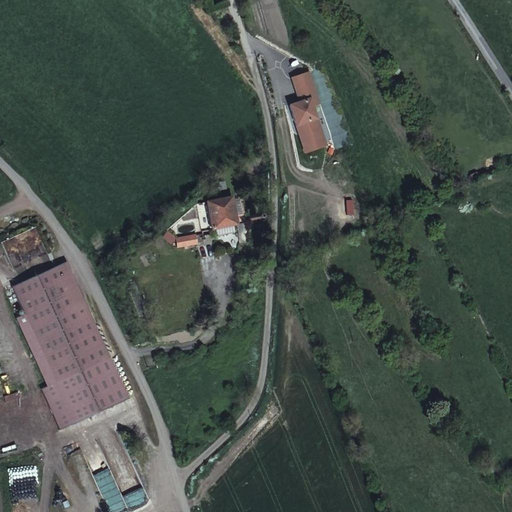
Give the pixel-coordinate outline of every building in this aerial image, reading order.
[(319,95),(311,71),(290,77),(298,101),(288,104),(303,153),(325,146),(310,98),(319,95)] [(238,196),(231,198),(238,225),(244,223),(238,196)] [(204,204),(212,232),(238,225),(231,198),(204,204)] [(195,206),(203,234),(212,232),(204,204),(195,206)] [(259,219),(259,217),(259,216),(258,215),(257,214),(255,213),(254,213),(252,214),(251,215),(250,217),(250,219),(251,221),(252,222),(255,222),(257,221),(258,220),(259,219)] [(190,240),(175,245),(177,253),(192,248),(190,240)] [(59,430),(128,399),(65,261),(11,285),(25,315),(15,319),(46,386),(40,388),(59,430)]
